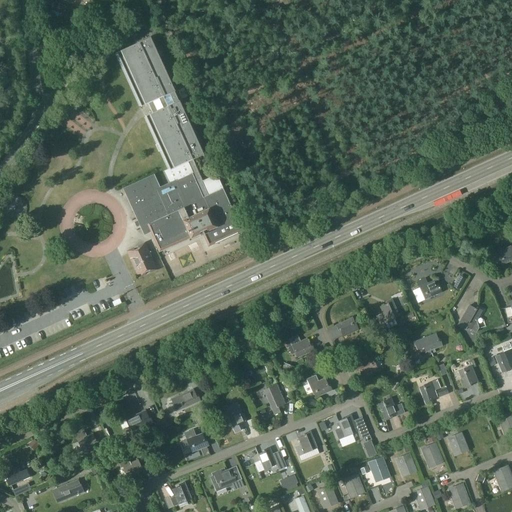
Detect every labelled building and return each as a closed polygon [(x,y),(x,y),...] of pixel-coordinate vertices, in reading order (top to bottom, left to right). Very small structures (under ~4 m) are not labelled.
[(71,18),(74,10),(55,2),(51,10),(71,18)] [(151,37),(117,52),(170,170),(165,173),(170,183),(159,188),(153,176),(124,189),(138,220),(134,222),(136,228),(141,226),(142,229),(143,229),(145,233),(151,230),(159,248),(167,244),(169,248),(203,233),(209,246),(215,243),(215,244),(238,234),(237,233),(244,230),(242,226),(243,226),(241,220),(240,221),(233,207),(231,208),(223,190),(216,175),(202,181),(193,160),(204,155),(151,37)] [(157,270),(145,243),(126,251),(138,278),(157,270)] [(173,262),(186,258),(184,252),(191,250),(190,245),(170,252),(171,256),(164,258),(167,267),(174,265),(173,262)] [(495,253),(499,261),(500,260),(502,265),(511,261),(511,248),(511,246),(495,253)] [(186,252),(189,259),(197,256),(194,249),(186,252)] [(434,280),(427,283),(424,278),(416,282),(422,295),(423,295),(425,300),(442,292),(439,286),(437,287),(434,280)] [(394,318),(399,316),(392,300),(386,302),(387,304),(380,307),(382,313),(376,316),(380,326),(395,320),(394,318)] [(468,305),(457,326),(465,330),(467,327),(476,332),(478,328),(476,321),(482,311),(476,308),(475,309),(468,305)] [(352,317),(336,325),(338,331),(340,330),(343,337),(358,330),(355,322),(354,322),(352,317)] [(440,340),(438,341),(436,334),(414,342),(417,350),(423,348),(425,353),(442,346),(440,340)] [(307,338),(301,341),(298,335),(289,339),(295,353),(297,358),(314,350),(312,344),(310,345),(307,338)] [(504,353),(499,355),(506,372),(511,369),(511,367),(511,348),(511,349),(503,352),(504,353)] [(358,371),(359,370),(362,378),(378,371),(374,363),(372,358),(355,365),(358,371)] [(471,366),(463,369),(463,370),(458,372),(465,389),(471,386),(470,384),(478,381),(471,366)] [(315,375),(307,379),(312,393),(313,393),(315,398),(332,390),(329,385),(328,385),(325,378),(318,381),(315,375)] [(434,391),(440,388),(437,380),(423,385),(423,386),(418,388),(425,405),(431,402),(430,401),(437,398),(434,391)] [(278,407),(285,404),(276,384),(268,388),(263,390),(274,415),(280,413),(278,407)] [(197,396),(196,396),(193,389),(170,399),(176,412),(200,401),(197,396)] [(401,404),(394,407),(391,398),(382,402),(383,403),(378,404),(385,421),(391,418),(390,417),(396,415),(396,416),(404,413),(401,404)] [(238,425),(245,422),(237,403),(229,406),(224,409),(234,433),(240,430),(238,425)] [(125,419),(129,427),(131,431),(152,422),(150,417),(148,418),(145,411),(125,419)] [(511,433),(511,411),(497,418),(504,437),(511,433)] [(341,428),(335,431),(339,440),(344,437),(352,434),(357,432),(351,415),(344,417),(345,419),(338,422),(341,428)] [(92,434),(87,436),(85,431),(75,435),(80,449),(81,448),(83,453),(100,446),(97,440),(95,441),(92,434)] [(202,433),(195,436),(194,431),(184,435),(189,448),(190,448),(192,453),(209,446),(207,440),(205,441),(202,433)] [(300,445),(295,447),(298,456),(301,461),(319,454),(317,448),(310,431),(304,433),(305,435),(298,438),(300,445)] [(469,451),(462,433),(447,439),(454,457),(469,451)] [(427,463),(440,458),(435,444),(421,449),(427,463)] [(279,451),(272,454),(269,448),(263,450),(264,452),(257,455),(260,463),(255,465),(258,473),(270,468),(271,469),(278,466),(279,470),(286,467),(279,451)] [(396,459),(403,478),(417,472),(410,454),(396,459)] [(238,469),(253,465),(250,455),(235,460),(238,469)] [(383,456),(368,462),(376,483),(391,477),(383,456)] [(138,460),(122,467),(126,474),(128,479),(144,472),(142,466),(141,466),(138,460)] [(511,488),(511,476),(508,465),(493,471),(501,492),(511,488)] [(26,469),(20,472),(18,467),(1,474),(4,480),(6,479),(9,487),(30,477),(26,469)] [(229,469),(210,477),(215,490),(237,481),(234,475),(232,476),(229,469)] [(365,493),(358,474),(343,480),(350,499),(365,493)] [(81,484),(79,485),(77,480),(57,488),(60,494),(62,493),(65,500),(84,492),(81,484)] [(172,489),(175,497),(170,498),(170,497),(164,499),(168,509),(187,502),(186,501),(191,499),(184,482),(179,485),(179,486),(172,489)] [(448,489),(448,490),(455,509),(470,504),(463,484),(448,489)] [(338,503),(332,485),(317,491),(323,509),(338,503)] [(435,505),(428,487),(413,492),(420,511),(435,505)] [(298,511),(309,511),(303,496),(294,500),(298,511)] [(18,504),(22,511),(26,511),(33,508),(27,499),(18,504)]
